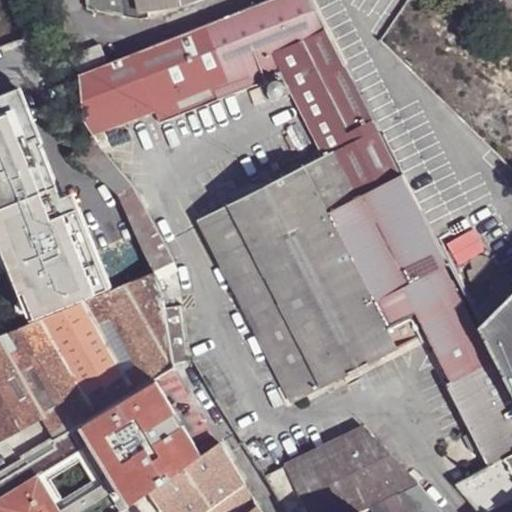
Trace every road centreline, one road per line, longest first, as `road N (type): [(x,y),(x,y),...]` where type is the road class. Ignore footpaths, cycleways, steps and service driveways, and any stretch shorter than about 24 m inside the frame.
road 1 (residential): [(0,72),(15,66),(30,76),(64,162),(98,197),(120,255)]
road 2 (residential): [(275,511),(189,373)]
